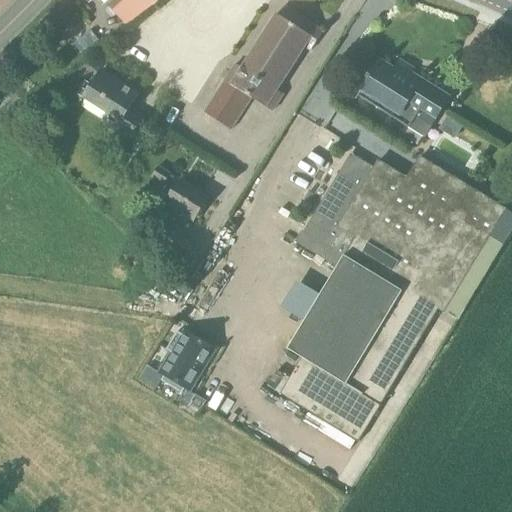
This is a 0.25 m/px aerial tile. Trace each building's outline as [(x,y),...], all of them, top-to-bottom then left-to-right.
[(321,32),(290,12),(285,20),(276,15),(241,70),(235,66),(205,113),(231,129),(251,97),(272,111),(282,96),(275,92),(304,47),(310,50),(321,32)] [(392,69),(379,61),(358,95),(408,125),(413,117),(430,127),(448,99),(395,65),(392,69)] [(128,139),(141,118),(128,110),(137,95),(101,72),(83,99),(107,114),(102,123),(128,139)] [(462,126),(447,116),(441,126),(456,136),(462,126)] [(373,168),(350,154),(303,232),(302,231),(295,243),(337,269),(288,350),(302,359),(289,379),(276,371),(267,386),(280,394),(358,442),(437,309),(443,313),(505,210),(419,157),(406,178),(377,161),(373,168)] [(180,214),(192,221),(207,199),(170,175),(170,174),(159,166),(151,178),(173,192),(163,207),(179,217),(180,214)] [(184,259),(193,245),(170,231),(161,245),(184,259)] [(176,332),(166,350),(171,353),(159,373),(164,376),(160,382),(181,394),(184,389),(189,392),(214,350),(184,332),(182,335),(176,332)]
